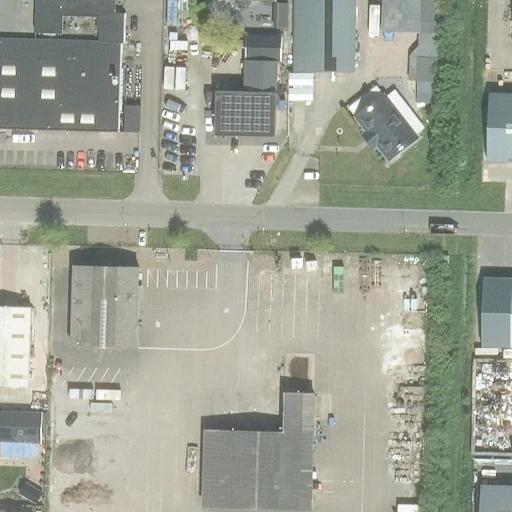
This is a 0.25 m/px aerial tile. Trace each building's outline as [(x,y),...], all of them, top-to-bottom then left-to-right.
[(0,0),(0,129),(119,133),(122,44),(125,44),(129,15),(125,14),(128,0),(0,0)] [(354,72),(354,0),(294,0),(294,72),(354,72)] [(436,90),(436,0),(380,0),(381,26),(412,26),(412,80),(418,80),(418,90),(436,90)] [(290,25),(289,1),(276,2),(277,26),(290,25)] [(281,36),(246,35),(246,61),(281,61),(281,36)] [(213,91),(211,136),(272,137),(273,93),(213,91)] [(511,163),(511,94),(489,94),(487,162),(511,163)] [(373,151),(379,147),(389,159),(416,138),(384,97),(356,118),(366,130),(360,135),(373,151)] [(486,275),(488,245),(476,244),(474,274),(486,275)] [(136,349),(139,269),(74,267),(71,347),(136,349)] [(511,279),(483,279),(481,347),(511,347),(511,279)] [(0,387),(3,387),(28,388),(31,307),(0,306),(0,387)] [(310,511),(313,395),(284,394),(283,433),(206,431),(204,507),(310,511)] [(40,412),(0,410),(0,441),(39,443),(40,412)] [(511,511),(511,487),(481,486),(480,511),(511,511)]
